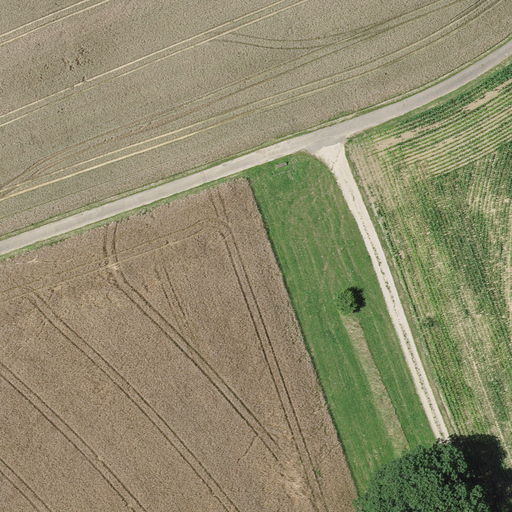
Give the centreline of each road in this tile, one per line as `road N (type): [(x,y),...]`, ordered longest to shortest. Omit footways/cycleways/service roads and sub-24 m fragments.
road 1 (track): [(0,246),(322,135),(511,45)]
road 2 (track): [(322,135),(370,230),(464,511)]
